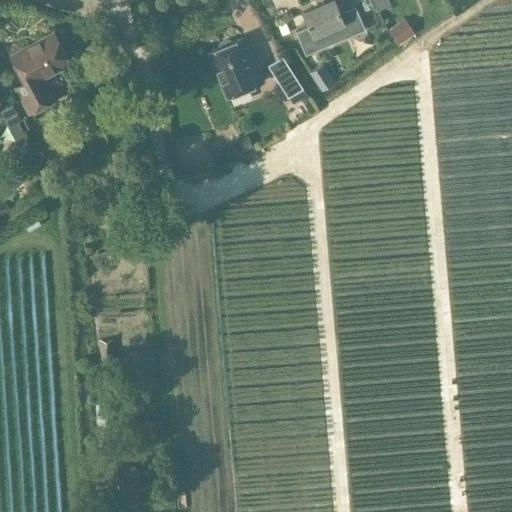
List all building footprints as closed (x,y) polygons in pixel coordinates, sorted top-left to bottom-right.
[(309,26),(295,32),(305,55),(365,30),(355,7),(340,13),(333,0),(332,0),(303,12),(309,26)] [(372,0),(378,9),(390,3),(388,0),(372,0)] [(394,43),(411,37),(406,21),(388,26),(394,43)] [(14,88),(28,113),(53,99),(42,79),(69,64),(53,33),(11,56),(25,82),(14,88)] [(218,48),(208,52),(227,96),(263,80),(256,64),(253,65),(241,38),(231,42),(228,39),(218,44),(218,48)] [(282,56),(267,65),(287,97),(302,87),(282,56)] [(322,62),(309,70),(321,89),(334,80),(322,62)] [(0,113),(8,128),(20,121),(10,102),(4,105),(0,97),(0,113)] [(209,148),(212,162),(244,153),(240,139),(209,148)] [(125,464),(124,451),(102,452),(103,491),(139,490),(138,464),(125,464)]
